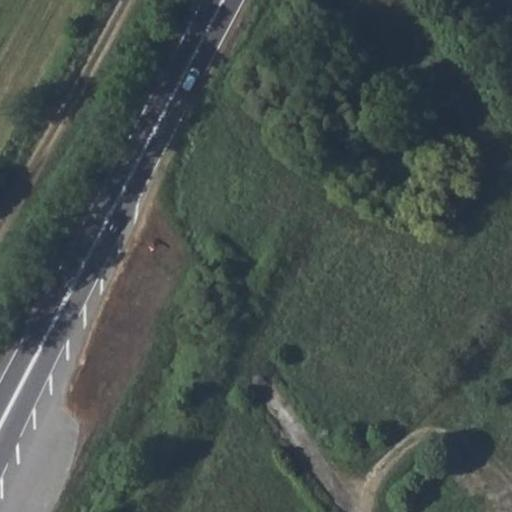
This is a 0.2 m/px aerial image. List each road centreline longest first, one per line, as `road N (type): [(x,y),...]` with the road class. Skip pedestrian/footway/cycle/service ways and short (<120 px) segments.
road 1 (primary): [(43,342),(223,0)]
road 2 (track): [(0,223),(123,0)]
